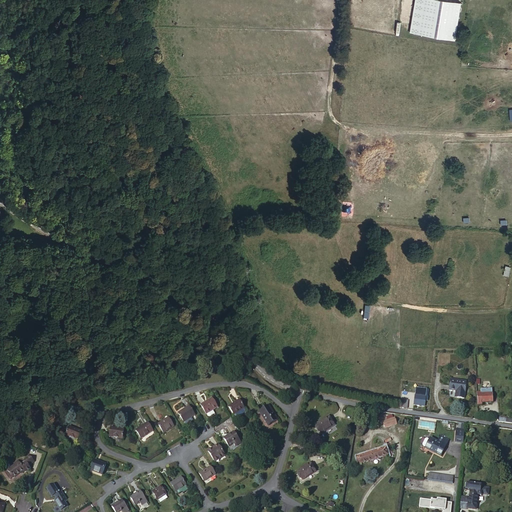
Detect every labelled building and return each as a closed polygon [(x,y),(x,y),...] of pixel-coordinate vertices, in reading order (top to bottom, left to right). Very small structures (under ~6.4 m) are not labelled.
[(463,381),(448,379),(447,389),(453,390),(453,396),(461,397),(463,381)] [(476,400),(480,400),(491,399),(491,391),(479,391),(476,392),(476,400)] [(412,395),(411,402),(422,404),(423,398),(421,398),(421,395),(412,395)] [(212,398),(201,405),(206,415),(207,414),(208,417),(210,417),(215,414),(213,410),(218,408),(212,398)] [(239,400),(229,407),(236,417),(238,417),(245,413),(246,410),(239,400)] [(277,419),(268,405),(259,411),(269,425),(277,419)] [(190,406),(179,413),(185,422),(187,424),(188,425),(194,421),(192,418),(195,415),(190,406)] [(170,416),(159,423),(164,432),(175,425),(170,416)] [(386,420),(388,427),(396,425),(394,418),(386,420)] [(331,428),(327,420),(312,429),(317,437),(331,428)] [(148,423),(137,430),(142,438),(152,431),(148,423)] [(111,429),(110,438),(123,439),(123,429),(111,429)] [(83,443),(86,434),(74,431),(71,441),(83,443)] [(461,443),(462,431),(456,431),(456,436),(454,436),(453,442),(461,443)] [(234,432),(224,439),(229,446),(234,443),(236,446),(241,443),(234,432)] [(441,457),(449,441),(442,438),(439,444),(431,440),(426,450),(441,457)] [(218,445),(208,452),(215,462),(225,455),(218,445)] [(384,447),(356,457),(359,465),(386,454),(384,447)] [(95,460),(92,470),(102,474),(106,464),(95,460)] [(15,472),(20,480),(30,473),(24,463),(20,466),(21,468),(15,472)] [(295,473),(300,482),(313,474),(308,466),(295,473)] [(210,467),(199,474),(204,482),(215,474),(210,467)] [(16,482),(20,480),(15,472),(12,475),(16,482)] [(181,477),(170,484),(176,492),(186,486),(181,477)] [(464,510),(473,511),(474,507),(475,498),(476,496),(476,492),(479,492),(479,487),(464,485),(463,491),(466,492),(466,498),(463,498),(463,504),(465,504),(464,510)] [(161,486),(152,492),(158,500),(160,503),(168,498),(166,495),(166,494),(161,486)] [(479,498),(480,498),(481,496),(488,496),(488,488),(479,487),(479,492),(476,492),(476,496),(478,497),(479,498)] [(57,505),(61,511),(65,511),(69,509),(66,504),(68,503),(62,494),(59,496),(54,488),(47,493),(52,501),(55,499),(59,504),(57,505)] [(140,492),(131,498),(136,505),(140,503),(141,505),(147,501),(140,492)] [(437,501),(420,499),(419,508),(443,510),(442,511),(450,511),(452,503),(446,502),(447,500),(437,499),(437,501)] [(9,511),(12,503),(0,500),(0,501),(0,506),(2,507),(0,511),(9,511)] [(123,501),(112,508),(114,511),(122,511),(123,511),(127,511),(130,511),(123,501)]
